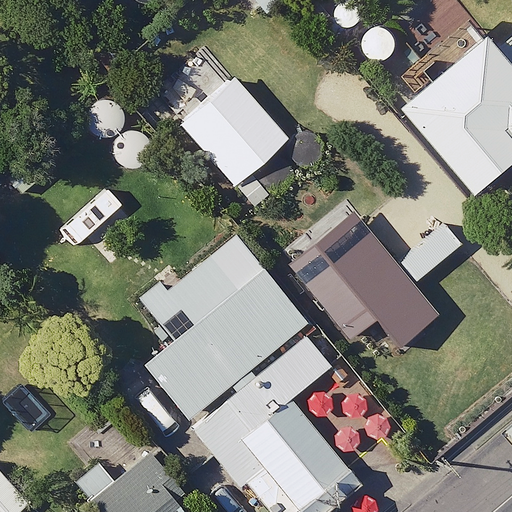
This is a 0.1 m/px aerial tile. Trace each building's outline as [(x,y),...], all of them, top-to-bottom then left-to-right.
[(440,0),(404,31),(442,76),(405,108),(477,194),(511,164),(511,37),(497,50),(487,38),(454,0),(440,0)] [(280,138),(226,77),(172,124),(226,185),(280,138)] [(331,136),(312,114),(277,145),(296,166),(331,136)] [(430,315),(360,226),(293,278),(340,338),(368,317),(390,346),(430,315)] [(127,304),(161,345),(140,362),(262,511),(286,511),(290,509),(292,511),(318,511),(353,484),(284,401),(326,366),(294,328),(300,323),(255,268),(186,324),(152,283),(127,304)] [(187,511),(106,414),(69,445),(86,466),(69,480),(95,511),(187,511)] [(0,511),(8,511),(16,507),(0,485),(0,511)]
